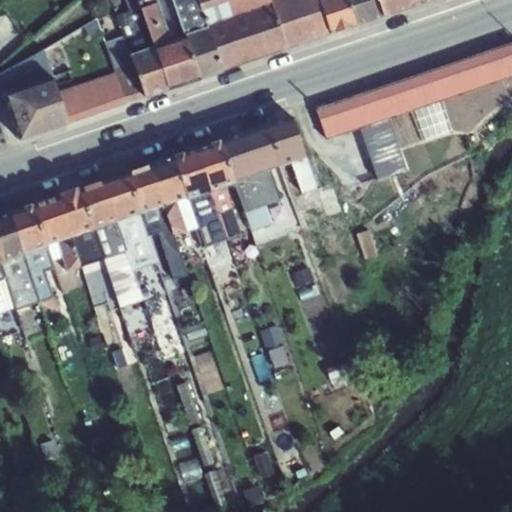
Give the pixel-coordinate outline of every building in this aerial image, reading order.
[(155,48),(171,42),(155,0),(126,0),(127,3),(114,7),(119,26),(103,32),(114,67),(133,61),(129,54),(153,45),(155,48)] [(173,0),(184,34),(207,25),(198,0),(173,0)] [(198,0),(207,25),(272,1),(272,0),(198,0)] [(272,0),(272,1),(288,47),(330,32),(319,0),(272,0)] [(319,0),(330,32),(356,24),(347,0),(319,0)] [(377,0),(347,0),(356,24),(383,15),(377,0)] [(407,0),(377,0),(383,15),(410,6),(407,0)] [(207,25),(223,70),(288,47),(272,1),(207,25)] [(98,25),(87,29),(96,58),(109,54),(98,25)] [(186,38),(200,77),(223,70),(207,25),(184,34),(186,38)] [(171,42),(155,48),(168,88),(200,77),(186,38),(171,42)] [(50,71),(71,64),(62,39),(0,73),(0,74),(6,91),(52,75),(50,71)] [(511,40),(315,108),(326,140),(511,75),(511,40)] [(168,88),(155,48),(153,45),(129,54),(133,61),(145,96),(168,88)] [(125,102),(145,96),(133,61),(114,67),(125,102)] [(50,71),(52,75),(60,100),(81,92),(71,64),(50,71)] [(6,91),(3,92),(19,139),(67,123),(60,100),(52,75),(6,91)] [(291,115),(266,124),(279,164),(291,160),(304,155),(291,115)] [(266,124),(219,139),(234,179),(267,168),(279,164),(266,124)] [(219,139),(195,147),(209,190),(221,186),(234,181),(234,179),(219,139)] [(195,147),(171,155),(186,196),(186,198),(188,197),(209,190),(195,147)] [(171,155),(149,163),(164,203),(176,199),(186,196),(171,155)] [(315,187),(304,155),(291,160),(302,191),(315,187)] [(149,163),(127,171),(139,211),(150,208),(164,203),(149,163)] [(280,198),(267,168),(234,179),(234,181),(245,211),(250,230),(272,223),(265,204),(280,198)] [(127,171),(101,179),(116,219),(139,211),(127,171)] [(101,179),(80,186),(94,227),(116,219),(101,179)] [(80,186),(57,194),(71,234),(82,231),(94,227),(80,186)] [(221,186),(209,190),(224,238),(227,237),(238,233),(240,232),(227,194),(223,191),(221,186)] [(209,190),(188,197),(204,244),(224,238),(209,190)] [(57,194),(17,207),(33,250),(48,245),(47,242),(57,239),(71,234),(57,194)] [(164,203),(150,208),(173,278),(186,274),(173,235),(186,230),(176,199),(164,203)] [(17,207),(0,212),(0,261),(33,250),(17,207)] [(156,261),(139,211),(116,219),(133,269),(156,261)] [(94,227),(104,258),(106,265),(114,262),(124,292),(139,287),(133,269),(116,219),(94,227)] [(389,220),(372,225),(376,238),(372,239),(383,252),(398,247),(389,220)] [(94,227),(82,231),(93,261),(104,258),(94,227)] [(383,252),(372,239),(369,229),(357,232),(365,258),(383,252)] [(57,239),(62,256),(67,270),(81,265),(93,261),(82,231),(71,234),(57,239)] [(238,233),(227,237),(234,260),(245,256),(238,233)] [(224,238),(204,244),(212,270),(235,262),(234,260),(227,237),(224,238)] [(48,245),(52,259),(62,256),(57,239),(47,242),(48,245)] [(40,258),(41,263),(52,259),(48,245),(33,250),(35,255),(40,258)] [(35,255),(33,250),(0,261),(0,263),(9,291),(16,309),(40,301),(43,310),(56,305),(41,263),(40,258),(35,255)] [(114,262),(106,265),(119,307),(142,299),(139,287),(124,292),(114,262)] [(0,316),(6,314),(0,294),(9,291),(0,263),(0,316)] [(81,265),(67,270),(74,290),(88,286),(81,265)] [(145,267),(136,271),(141,284),(150,281),(145,267)] [(108,303),(94,307),(102,331),(116,327),(108,303)] [(264,330),(277,367),(293,362),(280,324),(264,330)] [(188,381),(177,385),(190,423),(201,419),(188,381)] [(202,464),(205,476),(215,473),(213,465),(214,465),(201,425),(191,429),(202,464)] [(338,425),(329,433),(333,439),(343,431),(338,425)] [(231,511),(219,474),(207,478),(218,511),(231,511)]
